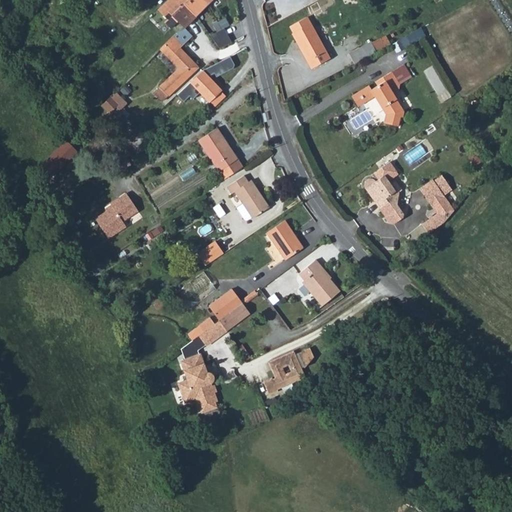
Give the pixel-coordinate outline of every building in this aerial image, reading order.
[(167,0),(161,6),(171,15),(184,3),(186,0),(167,0)] [(186,0),(184,3),(196,16),(213,0),(186,0)] [(184,3),(171,15),(177,22),(183,29),(196,16),(184,3)] [(171,15),(161,6),(157,10),(166,19),(164,21),(170,28),(177,22),(171,15)] [(292,33),(311,67),(328,58),(306,17),(290,26),(293,33),(292,33)] [(212,34),(220,47),(232,40),(224,26),(212,34)] [(159,49),(179,70),(160,89),(169,98),(198,69),(193,65),(194,63),(180,49),(191,37),(183,29),(177,34),(176,34),(159,49)] [(398,49),(407,45),(404,38),(395,42),(398,49)] [(381,53),(385,60),(386,59),(394,55),(391,48),(381,53)] [(356,62),(362,72),(368,69),(385,60),(381,53),(378,49),(356,62)] [(367,90),(374,102),(383,96),(395,114),(392,124),(406,128),(409,119),(413,120),(415,111),(407,98),(410,82),(401,68),(393,74),(396,78),(387,83),(380,88),(377,84),(367,90)] [(190,83),(209,102),(220,91),(201,72),(190,83)] [(383,79),(387,83),(396,78),(393,74),(383,79)] [(160,89),(154,95),(162,104),(169,98),(160,89)] [(354,97),(361,108),(374,102),(367,90),(354,97)] [(110,97),(118,106),(116,108),(120,112),(127,105),(115,92),(110,97)] [(101,106),(109,114),(116,108),(118,106),(110,97),(101,106)] [(125,132),(136,146),(147,137),(136,124),(125,132)] [(223,179),(241,167),(216,128),(197,140),(223,179)] [(40,165),(52,175),(76,153),(66,142),(40,165)] [(388,217),(395,213),(403,213),(405,216),(393,225),(399,233),(403,234),(412,228),(413,224),(407,215),(408,206),(397,190),(405,184),(397,172),(380,183),(386,190),(381,190),(377,190),(375,192),(375,194),(375,199),(388,217)] [(225,186),(230,194),(233,192),(242,203),(236,207),(244,219),(247,220),(251,216),(252,218),(269,207),(250,180),(247,182),(243,175),(225,186)] [(420,240),(433,232),(438,227),(444,219),(453,209),(443,194),(450,188),(441,175),(419,188),(431,205),(438,215),(430,222),(421,228),(422,231),(417,235),(420,240)] [(124,193),(108,204),(109,205),(111,208),(105,211),(93,219),(106,238),(124,227),(120,222),(136,211),(124,193)] [(388,217),(393,225),(405,216),(403,213),(395,213),(388,217)] [(266,233),(285,259),(302,247),(284,221),(266,233)] [(197,255),(205,266),(223,253),(215,242),(197,255)] [(321,306),(339,291),(318,266),(320,265),(314,258),(297,273),(303,279),(301,281),(321,306)] [(204,270),(176,292),(190,309),(218,286),(204,270)] [(218,320),(241,304),(230,289),(208,306),(214,314),(191,331),(195,337),(197,336),(218,320)] [(218,320),(225,330),(248,314),(241,304),(218,320)] [(218,320),(197,336),(205,346),(225,330),(218,320)] [(237,348),(246,361),(251,358),(242,345),(237,348)] [(262,382),(267,395),(276,391),(276,389),(303,377),(290,372),(284,375),(281,368),(287,366),(292,352),(268,363),(275,378),(276,381),(273,383),(272,380),(271,378),(262,382)] [(303,377),(292,352),(287,366),(290,372),(303,377)] [(203,375),(201,375),(194,356),(176,363),(182,382),(173,385),(180,404),(189,401),(192,410),(195,409),(196,414),(211,409),(209,404),(211,403),(208,395),(210,394),(208,387),(206,388),(204,385),(206,383),(207,383),(207,382),(208,380),(208,378),(207,377),(205,376),(203,375)]
